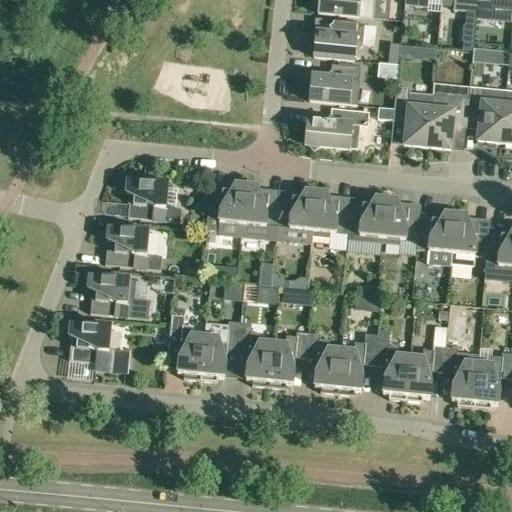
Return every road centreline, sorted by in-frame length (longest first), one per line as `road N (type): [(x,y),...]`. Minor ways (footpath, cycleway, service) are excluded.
road 1 (residential): [(511,448),(419,429),(33,387),(27,365),(83,216)]
road 2 (residential): [(511,191),(269,163)]
road 3 (tertiary): [(231,511),(0,489)]
road 4 (residential): [(83,216),(119,154),(269,163)]
road 5 (residential): [(269,163),(284,0)]
